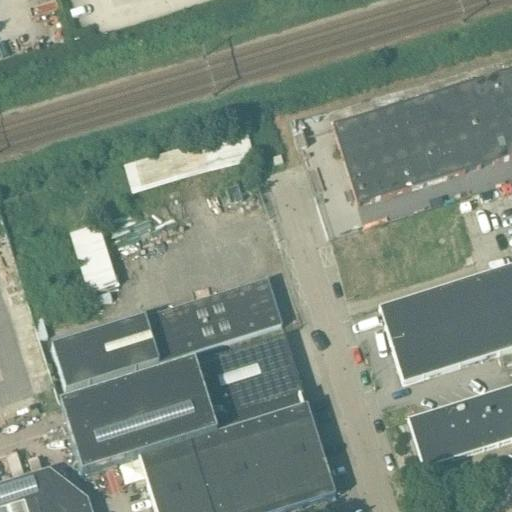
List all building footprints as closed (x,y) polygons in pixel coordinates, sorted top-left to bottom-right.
[(511,72),(331,129),(356,209),(511,160),(511,72)] [(245,134),(119,165),(127,195),(252,164),(245,134)] [(304,137),(293,141),(297,153),(307,150),(304,137)] [(238,189),(227,193),(231,207),(243,203),(238,189)] [(81,297),(109,291),(96,227),(68,233),(81,297)] [(511,268),(377,312),(401,388),(511,352),(511,268)] [(144,322),(51,351),(66,398),(159,369),(282,330),(279,321),(267,283),(147,321),(144,322)] [(109,297),(90,303),(93,311),(112,305),(109,297)] [(42,323),(34,325),(40,345),(48,342),(42,323)] [(285,339),(194,367),(212,426),(303,398),(285,339)] [(216,438),(212,426),(194,367),(59,410),(81,481),(138,463),(138,462),(190,446),(216,438)] [(423,473),(511,444),(511,389),(407,424),(423,473)] [(190,446),(138,462),(138,463),(153,511),(298,511),(335,501),(303,398),(212,426),(216,438),(190,446)] [(90,511),(88,503),(49,473),(0,488),(0,511),(90,511)]
